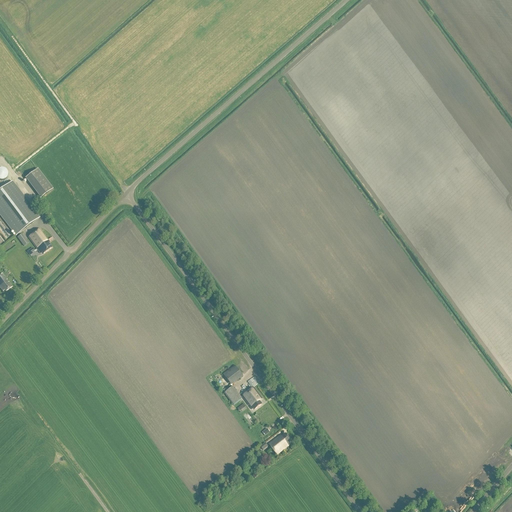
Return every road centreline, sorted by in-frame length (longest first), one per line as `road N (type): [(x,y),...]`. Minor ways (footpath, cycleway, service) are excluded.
road 1 (unclassified): [(360,511),(127,194)]
road 2 (unclassified): [(127,194),(346,0)]
road 3 (track): [(11,172),(73,121),(0,21)]
road 4 (unclassified): [(0,324),(127,194)]
